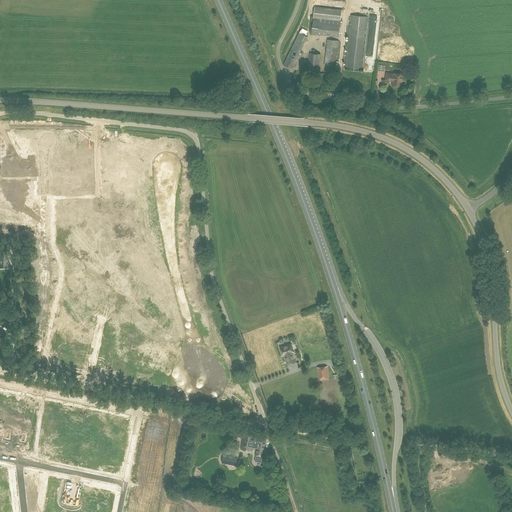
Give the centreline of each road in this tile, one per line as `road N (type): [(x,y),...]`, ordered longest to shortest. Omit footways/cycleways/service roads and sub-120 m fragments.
road 1 (primary): [(392,511),(334,289),(217,0)]
road 2 (unclassified): [(468,208),(434,168),(354,128),(0,100)]
road 3 (unclassified): [(266,426),(214,283),(197,141),(183,130),(96,120)]
road 4 (unclassified): [(511,97),(391,107),(299,92),(278,56),(299,0)]
road 5 (residential): [(0,382),(139,412),(125,483)]
road 6 (unclassified): [(511,410),(500,377),(492,274),(468,208)]
road 7 (unclassified): [(266,426),(88,387)]
